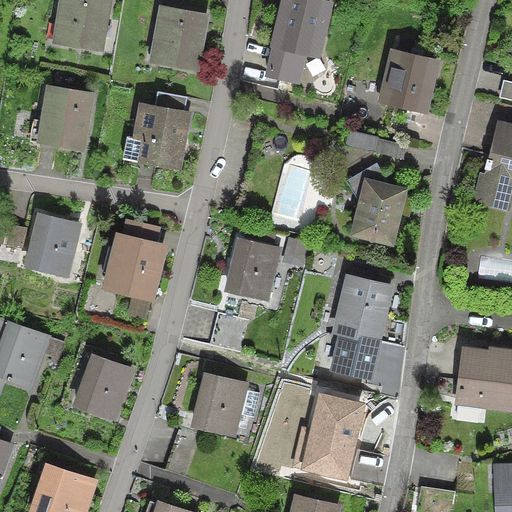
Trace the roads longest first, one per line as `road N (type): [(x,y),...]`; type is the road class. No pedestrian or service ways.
road 1 (residential): [(385,511),(488,0)]
road 2 (residential): [(208,214),(114,511)]
road 3 (residential): [(247,0),(208,214)]
road 4 (residential): [(0,174),(208,214)]
